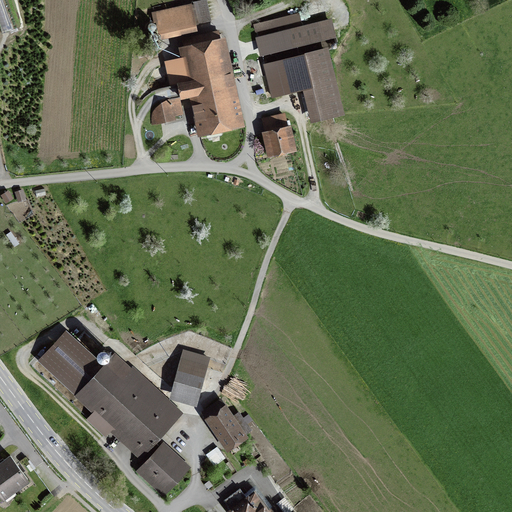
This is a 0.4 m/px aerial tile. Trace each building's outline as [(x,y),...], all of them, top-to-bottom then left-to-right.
[(0,0),(0,22),(3,31),(13,27),(3,0),(0,0)] [(210,20),(205,0),(202,0),(193,2),(198,23),(210,20)] [(188,7),(156,14),(160,34),(192,27),(188,7)] [(318,25),(289,32),(292,43),(321,36),(318,25)] [(204,130),(236,123),(217,33),(185,40),(189,59),(182,61),(184,69),(191,68),(194,81),(179,85),(182,97),(196,94),(199,105),(194,106),(195,109),(199,108),(204,130)] [(140,56),(150,54),(149,47),(139,49),(140,56)] [(295,58),(311,120),(340,113),(325,50),(295,58)] [(171,113),(181,111),(178,98),(170,99),(162,103),(155,109),(155,112),(157,120),(172,116),(171,113)] [(267,134),(272,153),(291,149),(287,129),(267,134)] [(24,188),(16,191),(19,200),(27,198),(24,188)] [(9,190),(4,193),(17,221),(34,213),(27,198),(20,202),(16,194),(12,196),(9,190)] [(80,367),(93,353),(66,330),(38,361),(73,392),(89,375),(80,367)] [(130,435),(144,448),(153,439),(178,412),(166,401),(156,412),(131,389),(141,378),(132,370),(122,381),(106,367),(79,396),(126,439),(130,435)] [(201,380),(178,373),(174,389),(197,396),(201,380)] [(205,412),(228,446),(243,436),(220,402),(205,412)] [(183,467),(153,439),(144,448),(152,456),(141,468),(163,488),(183,467)] [(218,445),(207,453),(215,465),(226,457),(218,445)] [(10,455),(0,462),(0,469),(14,489),(28,479),(10,455)] [(14,489),(0,469),(0,497),(1,498),(14,489)] [(240,488),(223,500),(232,511),(272,511),(255,489),(246,496),(240,488)] [(287,496),(278,501),(284,511),(287,511),(294,508),(287,496)]
